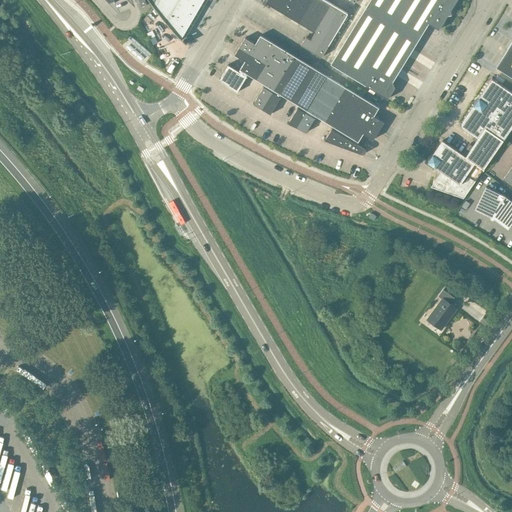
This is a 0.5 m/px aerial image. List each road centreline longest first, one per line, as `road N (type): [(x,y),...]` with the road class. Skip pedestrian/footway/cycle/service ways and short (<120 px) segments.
road 1 (motorway): [(172,511),(156,428),(115,329),(62,237),(0,156)]
road 2 (tertiary): [(327,423),(277,362),(173,185)]
road 3 (unclassified): [(363,201),(488,0)]
road 4 (unclassified): [(363,201),(349,206),(270,175),(210,143),(170,104)]
road 5 (tertiary): [(136,123),(47,0)]
road 6 (unclassified): [(170,104),(238,0)]
